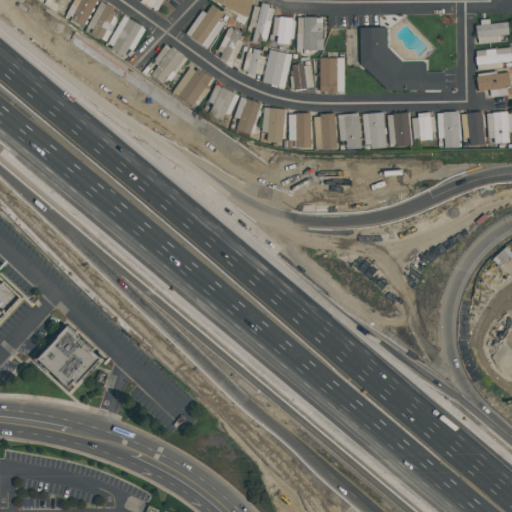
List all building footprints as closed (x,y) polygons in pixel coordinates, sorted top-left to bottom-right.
[(73,0),(66,18),(85,26),(95,0),(73,0)] [(140,0),(139,2),(157,11),(163,0),(140,0)] [(214,0),(214,1),(245,18),(253,2),(250,0),(214,0)] [(105,40),(120,11),(99,1),(85,30),(105,40)] [(271,7),(252,4),(250,26),(254,26),(251,41),(267,43),(271,7)] [(223,24),(218,21),(223,13),(211,5),(206,13),(201,10),(185,35),(207,49),(223,24)] [(128,57),(143,26),(121,16),(106,47),(128,57)] [(289,44),(292,18),(273,17),(270,42),(289,44)] [(322,18),(296,17),(295,50),(321,50),(322,18)] [(477,44),(499,42),(499,36),(508,35),(507,22),(489,24),(488,21),(474,23),(477,44)] [(444,90),(443,71),(425,72),(425,61),(387,62),(387,27),(361,28),(362,78),(379,77),(379,91),(444,90)] [(220,58),(232,63),(242,42),(237,40),(240,33),(228,28),(220,46),(224,48),(220,58)] [(153,62),(157,65),(150,76),(166,86),(185,57),(164,44),(153,62)] [(511,61),(510,47),(474,51),(476,71),(501,68),(501,62),(511,61)] [(266,54),(245,49),(240,71),(260,76),(266,54)] [(262,84),(284,88),(290,54),(268,50),(262,84)] [(319,92),(343,92),(343,58),(319,58),(319,92)] [(294,91),(313,88),(310,63),(290,66),(294,91)] [(171,92),(193,108),(207,89),(205,87),(210,79),(191,65),(171,92)] [(484,91),(484,97),(509,96),(508,73),(476,75),(476,91),(484,91)] [(210,107),(207,115),(225,122),(236,94),(213,85),(206,106),(210,107)] [(238,119),(235,130),(251,135),(261,104),(239,97),(233,117),(238,119)] [(267,132),(266,141),(282,142),(283,109),(262,108),(261,132),(267,132)] [(361,115),(364,149),(385,146),(382,112),(361,115)] [(443,147),(459,147),(458,112),(436,112),(437,138),(443,138),(443,147)] [(508,142),(508,133),(511,133),(511,112),(486,113),(487,142),(508,142)] [(288,141),(295,141),(295,148),(310,148),(309,113),(287,114),(288,141)] [(410,145),(408,113),(387,114),(388,146),(410,145)] [(483,145),(482,113),(460,114),(462,138),(469,138),(469,146),(483,145)] [(313,115),(314,150),(336,149),(334,114),(313,115)] [(359,149),(358,114),(337,115),(338,141),(345,141),(345,149),(359,149)] [(430,138),(429,115),(411,115),(412,139),(430,138)] [(0,285),(14,299),(0,313),(0,285)] [(30,361),(65,324),(104,363),(70,398),(30,361)]
